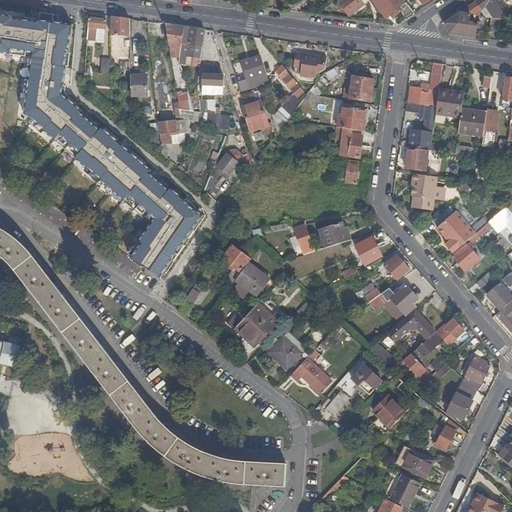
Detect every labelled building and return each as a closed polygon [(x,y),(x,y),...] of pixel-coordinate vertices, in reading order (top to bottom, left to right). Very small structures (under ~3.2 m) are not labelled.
[(359,0),(343,0),(340,3),(350,17),(364,6),(359,0)] [(373,0),(386,17),(406,3),(404,0),(373,0)] [(496,0),(478,0),(475,3),(480,11),(490,4),(494,1),(496,0)] [(470,18),(480,11),(475,3),(459,13),(470,15),(470,18)] [(0,53),(29,58),(32,58),(30,70),(29,81),(27,95),(24,115),(30,120),(31,119),(45,131),(44,132),(55,141),(60,136),(61,137),(67,142),(73,148),(79,153),(80,154),(75,159),(86,169),(87,168),(101,180),(101,181),(106,186),(113,192),(124,202),(129,196),(130,197),(136,202),(140,206),(146,211),(149,214),(156,219),(153,223),(140,242),(142,243),(138,250),(133,257),(132,259),(160,279),(202,216),(196,210),(195,211),(194,210),(185,201),(184,200),(172,188),(170,190),(150,172),(152,170),(146,164),(134,152),(119,139),(107,127),(105,126),(103,128),(83,110),(85,108),(79,102),(72,96),(71,96),(66,91),(67,82),(67,81),(68,81),(72,26),(63,24),(54,23),(53,23),(54,15),(40,13),(39,23),(37,23),(16,20),(15,20),(15,18),(0,15),(0,53)] [(449,34),(475,37),(476,29),(480,29),(481,26),(469,24),(470,18),(470,15),(459,13),(445,23),(449,34)] [(130,38),(129,19),(112,17),(111,36),(130,38)] [(490,31),(499,33),(500,21),(492,19),(490,31)] [(90,20),(89,36),(97,37),(105,37),(107,21),(90,20)] [(184,28),(165,25),(169,46),(171,58),(171,59),(180,59),(181,49),(184,28)] [(203,47),(204,30),(184,28),(181,49),(180,59),(179,65),(186,66),(189,50),(201,51),(201,47),(203,47)] [(112,39),(111,58),(127,58),(127,39),(112,39)] [(307,72),(315,73),(317,73),(322,71),(324,58),(294,53),(291,68),(299,69),(298,76),(306,77),(307,72)] [(260,57),(241,62),(247,80),(249,88),(268,83),(265,75),(260,57)] [(443,71),(444,65),(433,63),(432,70),(443,71)] [(304,93),(282,67),(276,72),(295,95),(280,111),(288,118),(307,96),(304,93)] [(427,86),(440,88),(442,75),(429,73),(427,86)] [(224,76),(203,75),(203,86),(223,87),(224,76)] [(130,76),(131,101),(148,100),(147,76),(130,76)] [(353,78),(349,99),(371,102),(374,81),(353,78)] [(511,79),(506,79),(503,101),(511,102),(511,79)] [(70,83),(67,82),(66,91),(71,96),(72,96),(79,102),(80,101),(69,90),(70,83)] [(409,104),(427,107),(428,102),(435,103),(437,92),(429,91),(429,89),(421,89),(421,90),(411,88),(409,104)] [(461,116),(462,110),(464,97),(452,95),(452,93),(440,91),(437,108),(436,113),(446,114),(461,116)] [(217,111),(217,100),(201,100),(201,112),(217,111)] [(191,101),(178,104),(179,110),(194,112),(191,101)] [(267,126),(260,102),(242,107),(250,132),(267,126)] [(363,132),(364,132),(368,111),(342,107),(338,128),(344,129),(363,132)] [(179,110),(180,113),(181,119),(193,117),(194,112),(179,110)] [(459,134),(483,137),(484,131),(487,113),(462,110),(461,116),(460,127),(459,134)] [(498,113),(487,111),(487,113),(484,131),(483,137),(482,146),(493,148),(498,113)] [(205,122),(205,113),(195,113),(196,122),(205,122)] [(445,125),(446,114),(436,113),(435,123),(445,125)] [(212,131),(232,129),(231,114),(211,116),(212,131)] [(28,122),(42,134),(44,132),(45,131),(31,119),(30,120),(28,122)] [(159,124),(161,145),(171,144),(170,136),(170,134),(177,133),(176,127),(176,122),(159,124)] [(108,126),(107,127),(119,139),(121,137),(108,126)] [(363,132),(344,129),(340,156),(360,158),(363,132)] [(428,151),(431,151),(432,143),(433,134),(411,131),(410,140),(411,140),(410,148),(418,149),(428,151)] [(61,137),(58,140),(64,146),(67,142),(61,137)] [(498,154),(506,155),(508,142),(500,141),(498,154)] [(269,142),(259,155),(269,155),(275,147),(269,142)] [(431,151),(456,155),(457,147),(432,143),(431,151)] [(73,148),(70,151),(76,156),(79,153),(73,148)] [(244,164),(246,170),(251,165),(250,162),(248,156),(245,149),(242,150),(244,154),(241,156),(242,158),(244,164)] [(425,172),(428,151),(418,149),(418,152),(409,150),(407,169),(425,172)] [(238,164),(242,158),(241,156),(235,150),(231,150),(227,155),(238,164)] [(135,151),(134,152),(146,164),(148,162),(135,151)] [(231,173),(238,164),(227,155),(226,157),(218,167),(223,170),(221,173),(227,177),(229,179),(233,174),(231,173)] [(360,162),(349,161),(346,184),(357,185),(360,162)] [(84,171),(98,184),(101,181),(101,180),(87,168),(86,169),(84,171)] [(144,269),(1,171),(0,172),(0,186),(136,279),(144,269)] [(433,200),(437,178),(421,175),(420,182),(421,183),(419,198),(433,200)] [(511,188),(511,181),(502,180),(501,187),(511,188)] [(463,195),(471,189),(467,184),(460,191),(463,195)] [(104,189),(111,194),(113,192),(106,186),(104,189)] [(127,200),(133,206),(136,202),(130,197),(127,200)] [(187,199),(185,201),(194,210),(196,207),(187,199)] [(137,209),(143,215),(146,211),(140,206),(137,209)] [(511,214),(506,208),(489,223),(492,227),(495,230),(506,221),(511,227),(511,214)] [(446,246),(453,254),(467,243),(476,235),(456,212),(437,228),(450,243),(446,246)] [(146,217),(153,223),(156,219),(149,214),(146,217)] [(319,230),(325,249),(351,241),(347,229),(344,230),(342,223),(319,230)] [(492,227),(489,223),(476,235),(467,243),(470,246),(492,227)] [(295,230),(304,256),(314,252),(305,226),(295,230)] [(30,255),(16,240),(0,230),(0,256),(4,259),(9,265),(131,424),(144,438),(146,433),(154,415),(30,255)] [(372,238),(356,247),(366,266),(382,258),(372,238)] [(452,258),(465,272),(480,260),(467,245),(452,258)] [(249,263),(251,260),(232,246),(222,259),(226,262),(232,266),(235,269),(241,273),(249,263)] [(129,255),(133,257),(138,250),(134,247),(129,255)] [(397,256),(385,267),(398,281),(410,271),(397,256)] [(241,273),(236,280),(258,297),(271,279),(249,263),(241,273)] [(227,279),(233,283),(236,280),(241,273),(235,269),(227,279)] [(511,273),(502,281),(511,291),(511,290),(511,273)] [(494,279),(490,274),(477,285),(482,290),(494,279)] [(404,284),(393,294),(395,296),(406,286),(404,284)] [(487,296),(501,312),(506,308),(511,302),(511,297),(500,284),(487,296)] [(389,289),(381,294),(381,295),(387,302),(390,300),(406,317),(416,309),(416,308),(413,305),(419,300),(406,286),(395,296),(393,294),(389,289)] [(365,296),(369,303),(381,294),(377,288),(365,296)] [(200,293),(193,289),(184,302),(191,306),(200,293)] [(387,302),(381,295),(369,303),(374,311),(387,302)] [(311,298),(295,315),(300,319),(316,302),(311,298)] [(283,318),(263,300),(257,306),(277,324),(283,318)] [(511,302),(506,308),(507,309),(498,317),(511,332),(511,331),(511,302)] [(238,327),(257,345),(277,324),(257,306),(248,316),(238,327)] [(433,329),(416,309),(406,317),(388,333),(397,342),(411,331),(420,331),(425,336),(433,329)] [(237,327),(248,316),(242,311),(232,321),(237,327)] [(446,327),(445,326),(436,333),(443,341),(448,337),(452,334),(457,339),(464,332),(454,320),(446,327)] [(341,334),(345,330),(339,325),(335,328),(341,334)] [(238,327),(235,329),(255,348),(257,345),(238,327)] [(436,333),(433,329),(425,336),(428,340),(436,333)] [(436,333),(428,340),(417,350),(423,357),(424,358),(443,341),(436,333)] [(452,334),(448,337),(453,342),(457,339),(452,334)] [(283,337),(269,353),(286,369),(301,354),(283,337)] [(0,363),(15,367),(20,346),(0,341),(0,363)] [(375,344),(369,350),(393,370),(400,365),(375,344)] [(417,350),(404,361),(409,368),(412,370),(418,377),(426,370),(419,362),(423,357),(417,350)] [(315,351),(291,376),(298,382),(302,378),(320,394),(331,382),(311,363),(319,354),(315,351)] [(426,370),(430,366),(424,358),(423,357),(419,362),(426,370)] [(253,358),(247,365),(278,389),(284,383),(253,358)] [(475,358),(464,380),(478,392),(491,366),(475,358)] [(365,366),(352,379),(370,395),(382,382),(365,366)] [(424,384),(434,375),(430,370),(420,379),(424,384)] [(478,392),(464,380),(451,406),(447,403),(443,410),(464,420),(478,392)] [(340,392),(326,410),(334,416),(348,398),(340,392)] [(373,413),(390,429),(406,414),(389,397),(373,413)] [(146,433),(144,438),(179,466),(207,478),(249,486),(285,488),(286,465),(225,460),(205,453),(171,433),(154,415),(146,433)] [(446,451),(459,427),(444,416),(440,423),(447,427),(443,435),(440,433),(439,435),(434,443),(434,444),(446,451)] [(511,442),(506,450),(504,448),(499,455),(511,465),(511,442)] [(434,461),(412,449),(402,467),(425,479),(434,461)] [(418,482),(403,475),(391,500),(408,508),(414,497),(411,496),(418,482)] [(420,484),(418,482),(411,496),(414,497),(420,484)] [(337,483),(315,505),(319,507),(333,493),(334,493),(341,486),(340,486),(337,483)] [(502,511),(505,506),(478,493),(468,511),(502,511)] [(400,511),(402,509),(387,502),(384,508),(382,507),(379,511),(400,511)]
